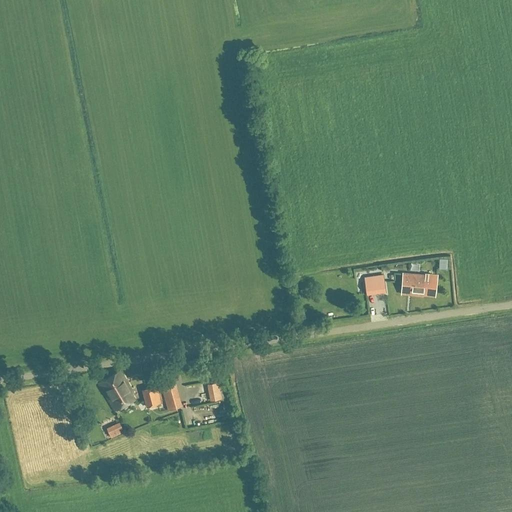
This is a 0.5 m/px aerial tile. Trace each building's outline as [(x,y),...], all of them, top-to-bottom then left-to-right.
[(411,294),(423,296),(423,295),(435,296),(437,275),(429,274),(425,273),(425,275),(418,274),(411,274),(402,273),(401,293),(408,294),(411,294)] [(385,291),(383,275),(365,277),(367,294),(385,291)] [(114,410),(134,398),(131,393),(133,392),(120,370),(98,383),(114,410)] [(222,398),(219,381),(207,383),(210,400),(222,398)] [(168,410),(178,407),(171,384),(162,386),(168,410)] [(147,407),(161,403),(156,385),(142,390),(147,407)] [(108,426),(113,437),(126,431),(121,420),(108,426)]
